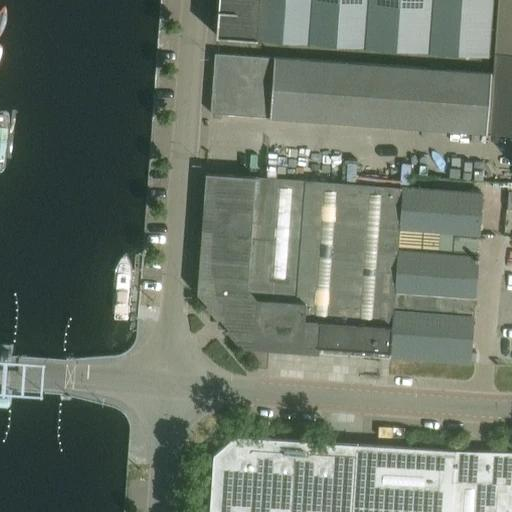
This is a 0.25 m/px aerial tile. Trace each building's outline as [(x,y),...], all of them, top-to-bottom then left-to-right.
[(210,113),(511,135),(511,0),(497,0),(493,71),(215,53),(210,113)] [(487,55),(490,0),(218,0),(216,35),(487,55)] [(389,357),(397,251),(398,232),(401,193),(401,188),(206,173),(197,290),(245,347),(389,357)] [(401,193),(398,232),(477,238),(480,199),(401,193)] [(398,232),(397,251),(398,251),(415,252),(476,257),(477,238),(398,232)] [(476,257),(415,252),(398,251),(395,291),(474,297),(476,257)] [(124,265),(120,325),(140,326),(144,267),(124,265)] [(395,291),(393,311),(472,317),(473,307),(474,297),(395,291)] [(469,357),(472,317),(393,311),(390,351),(469,357)] [(0,407),(8,408),(10,406),(10,400),(9,398),(0,398),(0,407)] [(511,511),(511,452),(454,451),(232,432),(211,450),(207,511),(511,511)]
